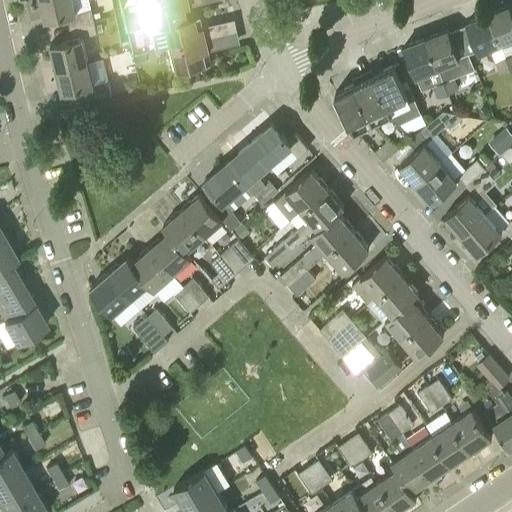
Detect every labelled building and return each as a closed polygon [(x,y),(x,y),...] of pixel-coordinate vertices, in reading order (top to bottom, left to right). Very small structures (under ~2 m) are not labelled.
[(69,25),(94,19),(91,8),(77,11),(74,0),(40,0),(45,19),(67,14),(69,25)] [(152,0),(158,24),(166,22),(166,21),(188,16),(185,5),(202,1),(201,0),(152,0)] [(501,43),(511,38),(511,7),(510,4),(489,12),(501,43)] [(480,51),(501,43),(489,12),(468,20),(480,51)] [(171,44),(200,38),(218,34),(215,22),(198,26),(196,15),(201,14),(200,13),(188,16),(166,21),(166,22),(171,44)] [(137,28),(134,16),(125,18),(129,30),(137,28)] [(56,66),(88,59),(83,35),(96,31),(94,19),(69,25),(72,37),(51,42),(56,66)] [(101,22),(95,24),(96,31),(103,30),(101,22)] [(438,66),(460,57),(449,28),(426,36),(437,64),(438,66)] [(200,38),(171,44),(177,69),(212,61),(211,60),(206,61),(204,50),(221,46),(218,34),(200,38)] [(438,66),(437,64),(426,36),(404,45),(416,75),(438,66)] [(142,52),(133,54),(136,65),(146,62),(144,52),(142,52)] [(500,71),(511,67),(507,55),(496,59),(500,71)] [(111,92),(108,80),(94,83),(88,59),(56,66),(62,91),(84,86),(86,98),(111,92)] [(391,107),(410,98),(394,64),(375,73),(391,107)] [(201,78),(199,71),(187,73),(189,81),(201,78)] [(390,108),(391,107),(375,73),(356,82),(373,120),(392,112),(390,108)] [(444,79),(448,91),(459,87),(455,75),(444,79)] [(126,92),(139,89),(136,77),(123,80),(126,92)] [(438,95),(448,91),(444,79),(433,83),(438,95)] [(356,129),(373,120),(356,82),(335,92),(349,121),(356,129)] [(485,104),(479,109),(480,115),(486,117),(491,113),(491,107),(485,104)] [(439,113),(447,123),(451,126),(465,113),(444,109),(439,113)] [(420,130),(429,139),(447,123),(439,113),(420,130)] [(295,130),(294,131),(287,137),(273,121),(250,141),(270,163),(291,145),(299,154),(309,146),(295,130)] [(498,152),(505,147),(495,135),(488,141),(498,152)] [(398,147),(390,138),(375,151),(383,160),(398,147)] [(259,173),(270,163),(250,141),(227,161),(247,183),(262,201),(279,187),(271,178),(266,182),(259,173)] [(400,163),(417,182),(442,160),(425,141),(400,163)] [(459,174),(467,183),(485,166),(477,157),(459,174)] [(442,160),(417,182),(433,200),(458,178),(442,160)] [(490,162),(485,166),(494,175),(500,169),(492,160),(490,162)] [(226,202),(247,183),(227,161),(205,180),(213,190),(205,197),(223,219),(224,218),(232,227),(242,219),(233,209),(232,210),(226,202)] [(485,166),(467,183),(475,192),(494,175),(485,166)] [(275,199),(291,218),(301,209),(327,186),(311,168),(275,199)] [(337,209),(338,210),(344,205),(327,186),(301,209),(308,218),(264,256),(273,265),(310,232),(311,232),(317,226),(337,209)] [(205,234),(223,219),(205,197),(200,192),(182,208),(205,234)] [(445,214),(462,233),(487,211),(470,192),(445,214)] [(187,249),(205,234),(182,208),(163,224),(168,230),(169,229),(186,248),(187,248),(187,249)] [(289,283),(308,267),(327,250),(353,228),(338,210),(337,209),(317,226),(311,232),(319,241),(300,258),(299,257),(280,274),(289,283)] [(487,211),(462,233),(478,252),(503,230),(487,211)] [(251,230),(242,219),(232,227),(241,238),(251,230)] [(353,228),(327,250),(343,269),(369,246),(353,228)] [(187,249),(187,248),(186,248),(169,229),(168,230),(151,245),(174,272),(192,256),(187,249)] [(5,234),(0,237),(0,266),(11,260),(17,256),(5,234)] [(245,264),(255,255),(239,237),(229,245),(245,264)] [(155,287),(174,272),(151,245),(133,260),(149,281),(155,287)] [(237,271),(245,264),(229,245),(221,252),(237,271)] [(219,287),(237,271),(221,252),(202,268),(219,287)] [(376,295),(402,272),(386,253),(352,283),(368,302),(376,295)] [(130,297),(149,281),(133,260),(128,254),(109,270),(130,297)] [(0,293),(23,281),(11,260),(0,266),(0,293)] [(308,267),(289,283),(297,293),(316,276),(308,267)] [(112,312),(130,297),(109,270),(90,286),(112,312)] [(412,295),(412,296),(419,290),(402,272),(376,295),(392,312),(392,313),(412,295)] [(184,284),(200,303),(209,294),(193,276),(184,284)] [(4,319),(35,301),(23,281),(0,293),(0,308),(5,316),(3,317),(4,319)] [(190,311),(200,303),(184,284),(174,292),(190,311)] [(402,336),(428,313),(412,296),(412,295),(392,313),(392,312),(386,317),(402,336)] [(35,301),(4,319),(16,340),(47,322),(35,301)] [(147,315),(163,334),(173,326),(157,307),(147,315)] [(324,323),(332,333),(351,316),(342,307),(324,323)] [(428,313),(402,336),(418,355),(444,332),(428,313)] [(154,342),(163,334),(147,315),(138,323),(154,342)] [(344,354),(366,334),(351,316),(332,333),(340,342),(336,346),(344,354)] [(355,360),(363,369),(382,353),(374,343),(355,360)] [(382,353),(363,369),(380,388),(399,372),(382,353)] [(498,401),(485,410),(509,446),(511,443),(511,398),(506,390),(505,391),(500,384),(509,376),(489,353),(477,363),(490,378),(488,380),(488,386),(498,401)] [(442,403),(452,397),(439,376),(429,383),(442,403)] [(422,417),(442,403),(429,383),(408,397),(412,402),(422,417)] [(13,388),(4,394),(10,405),(20,399),(13,388)] [(412,402),(408,397),(404,391),(396,396),(403,408),(412,402)] [(412,424),(410,420),(399,403),(388,410),(402,430),(412,424)] [(452,419),(472,448),(492,434),(473,405),(452,419)] [(412,488),(432,475),(412,446),(402,430),(388,410),(378,417),(402,453),(392,459),(396,466),(397,467),(412,488)] [(28,436),(38,430),(32,419),(22,425),(28,436)] [(432,432),(452,461),(472,448),(452,419),(432,432)] [(38,430),(28,436),(35,447),(45,442),(38,430)] [(362,458),(372,451),(359,430),(348,437),(362,458)] [(412,446),(432,475),(452,461),(432,432),(412,446)] [(351,464),(362,458),(348,437),(338,444),(351,464)] [(245,443),(236,450),(243,461),(252,454),(245,443)] [(0,453),(11,447),(10,445),(3,450),(0,444),(0,453)] [(0,481),(23,468),(11,447),(0,453),(0,481)] [(308,464),(322,485),(333,478),(319,457),(308,464)] [(53,477),(62,472),(56,460),(46,466),(53,477)] [(174,486),(187,507),(217,489),(230,482),(218,460),(174,486)] [(312,492),(322,485),(308,464),(298,471),(312,492)] [(377,480),(396,508),(417,495),(412,488),(397,467),(396,466),(377,480)] [(0,498),(5,507),(35,489),(23,468),(0,481),(0,498)] [(62,472),(53,477),(59,489),(69,483),(62,472)] [(263,490),(272,484),(265,473),(256,479),(263,490)] [(369,511),(390,511),(396,508),(377,480),(357,493),(358,494),(357,494),(369,511)] [(272,484),(263,490),(270,501),(280,495),(272,484)] [(353,487),(333,500),(340,511),(369,511),(357,494),(358,494),(357,493),(353,487)] [(35,489),(5,507),(7,511),(43,511),(47,510),(35,489)] [(189,511),(228,511),(236,507),(235,506),(230,509),(217,489),(187,507),(189,511)] [(340,511),(333,500),(315,511),(340,511)]
